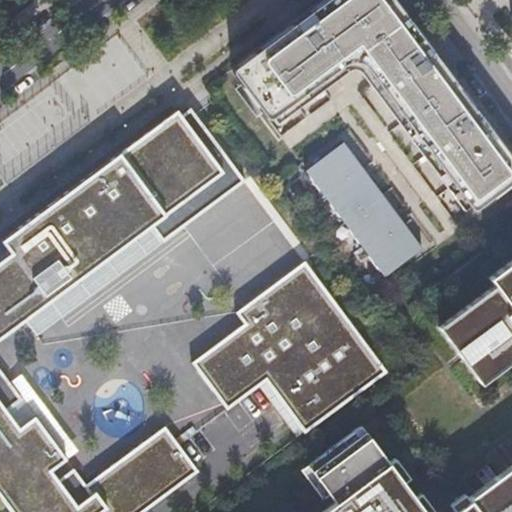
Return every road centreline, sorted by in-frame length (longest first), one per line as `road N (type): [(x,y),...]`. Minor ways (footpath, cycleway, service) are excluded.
road 1 (residential): [(511,103),(435,0)]
road 2 (residential): [(97,0),(0,72)]
